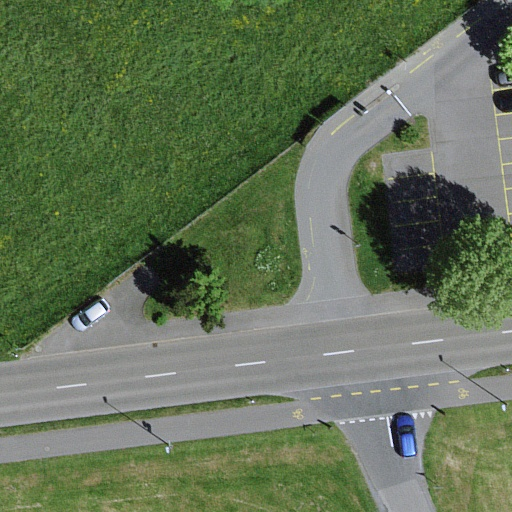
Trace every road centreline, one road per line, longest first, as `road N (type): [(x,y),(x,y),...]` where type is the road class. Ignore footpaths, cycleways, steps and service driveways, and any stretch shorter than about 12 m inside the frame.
road 1 (tertiary): [(0,397),(342,352)]
road 2 (unclassified): [(342,352),(380,397),(413,511)]
road 3 (tertiary): [(342,352),(511,331)]
